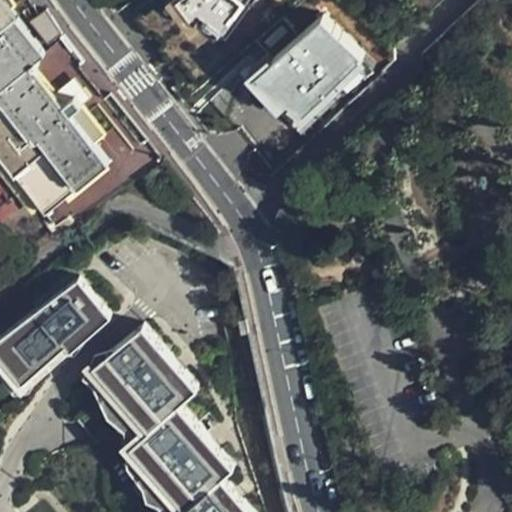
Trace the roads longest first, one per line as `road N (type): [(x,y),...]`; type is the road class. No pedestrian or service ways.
road 1 (secondary): [(318,511),(253,230),(74,0)]
road 2 (residential): [(0,490),(16,449),(78,365),(162,290)]
